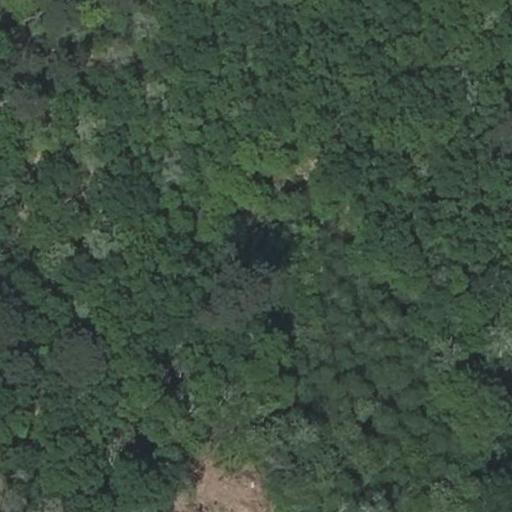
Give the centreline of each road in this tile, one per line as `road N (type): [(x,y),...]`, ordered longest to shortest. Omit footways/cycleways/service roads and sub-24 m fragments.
road 1 (track): [(86,36),(97,136),(162,240),(223,314)]
road 2 (track): [(0,130),(122,0)]
